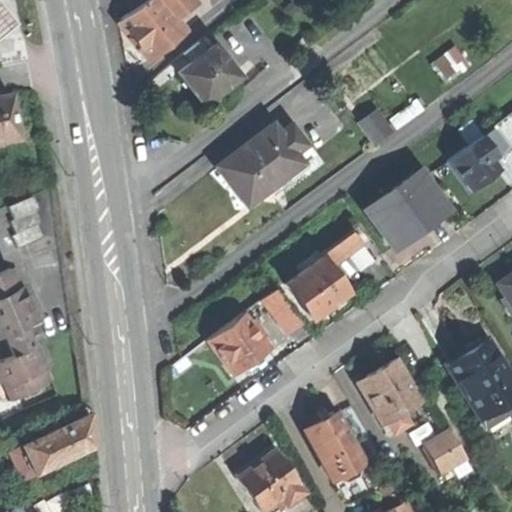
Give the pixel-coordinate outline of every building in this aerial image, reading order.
[(132,39),(148,59),(181,32),(170,19),(155,0),(142,0),(128,11),(117,20),(132,39)] [(126,0),(128,11),(142,0),(126,0)] [(155,0),(170,19),(188,5),(184,0),(155,0)] [(187,49),(194,59),(203,52),(196,42),(187,49)] [(187,87),(200,103),(235,77),(211,46),(203,52),(194,59),(176,72),(187,87)] [(0,144),(17,141),(13,117),(9,95),(0,96),(0,144)] [(359,125),(372,145),(389,134),(375,114),(359,125)] [(230,185),(245,205),(299,164),(287,148),(275,132),(270,125),(216,166),(230,185)] [(281,127),(275,132),(287,148),(299,140),(288,125),(282,129),(281,127)] [(448,159),(470,189),(485,179),(498,169),(491,160),(495,157),(480,136),(448,159)] [(299,140),(287,148),(299,164),(310,155),(299,140)] [(417,172),(365,210),(389,243),(418,222),(422,228),(429,222),(445,210),(417,172)] [(8,206),(14,219),(35,210),(39,208),(33,195),(8,206)] [(11,221),(17,234),(38,225),(41,224),(35,210),(14,219),(11,221)] [(393,249),(422,228),(418,222),(389,243),(393,249)] [(12,236),(18,249),(43,238),(38,225),(17,234),(12,236)] [(353,230),(337,242),(344,252),(354,267),(368,257),(369,256),(353,234),(355,233),(353,230)] [(319,254),(322,257),(327,265),(344,252),(337,242),(319,254)] [(285,284),(310,318),(327,305),(346,292),(327,265),(322,257),(285,284)] [(38,386),(52,380),(36,343),(27,347),(18,327),(38,318),(23,283),(17,285),(8,266),(0,269),(0,358),(0,359),(0,358),(0,386),(5,398),(2,400),(2,402),(27,391),(38,386)] [(511,274),(498,284),(511,306),(511,274)] [(261,299),(285,332),(299,322),(275,288),(261,299)] [(207,338),(232,373),(249,360),(267,347),(260,339),(249,323),(241,313),(207,338)] [(254,319),(249,323),(260,339),(265,335),(254,319)] [(464,352),(446,363),(475,412),(495,400),(500,407),(507,403),(511,399),(511,383),(485,339),(464,352)] [(373,371),(355,381),(381,425),(387,421),(403,412),(419,403),(394,359),(373,371)] [(41,393),(38,386),(27,391),(30,398),(41,393)] [(511,409),(507,403),(500,407),(495,400),(475,412),(483,425),(511,409)] [(410,424),(403,412),(387,421),(394,433),(410,424)] [(22,446),(35,473),(92,446),(90,430),(88,414),(22,446)] [(318,423),(303,431),(329,480),(333,478),(335,480),(344,483),(357,476),(359,467),(358,464),(361,463),(335,414),(318,423)] [(424,446),(439,472),(464,457),(449,432),(424,446)] [(22,480),(35,473),(22,446),(9,452),(22,480)] [(252,465),(234,478),(259,511),(260,511),(279,498),(298,484),(272,450),(252,465)] [(304,492),(298,484),(279,498),(285,506),(304,492)] [(411,511),(406,501),(389,510),(389,511),(411,511)]
